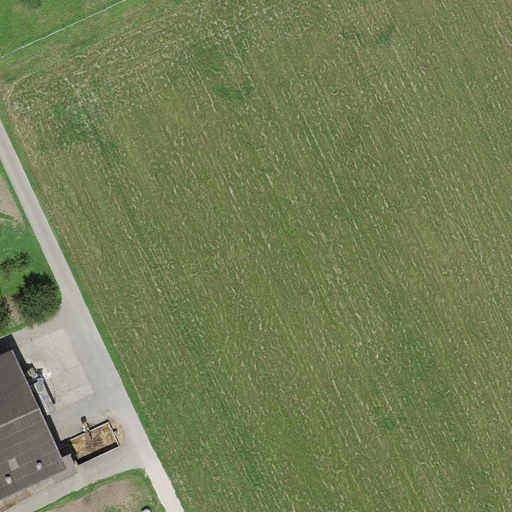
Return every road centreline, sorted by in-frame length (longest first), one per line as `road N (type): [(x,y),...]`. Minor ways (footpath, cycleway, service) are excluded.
road 1 (track): [(139,449),(0,142)]
road 2 (track): [(5,511),(139,449)]
